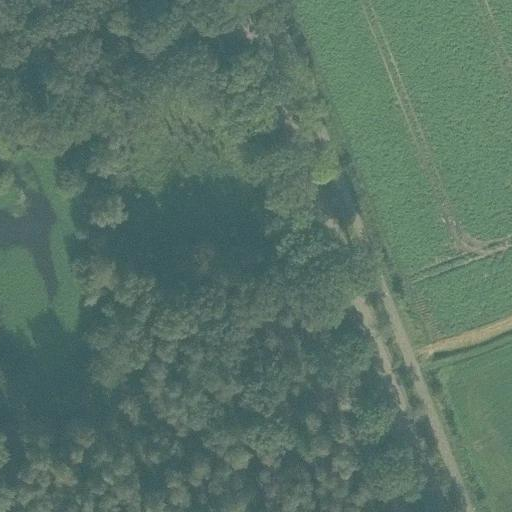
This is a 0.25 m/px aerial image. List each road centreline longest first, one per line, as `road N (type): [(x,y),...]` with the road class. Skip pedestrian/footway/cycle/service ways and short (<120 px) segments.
road 1 (tertiary): [(447,511),(399,377),(240,0)]
road 2 (track): [(0,20),(251,27)]
